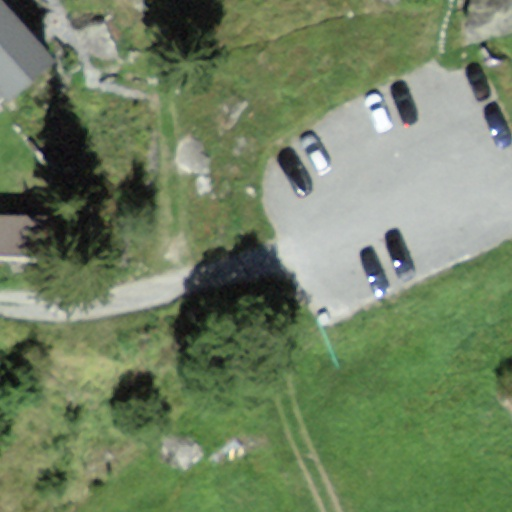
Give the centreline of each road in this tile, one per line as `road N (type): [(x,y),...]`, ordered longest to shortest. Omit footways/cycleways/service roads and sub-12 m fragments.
road 1 (track): [(0,315),(72,319),(285,262),(274,391),(320,511)]
road 2 (unclassified): [(285,262),(511,205)]
